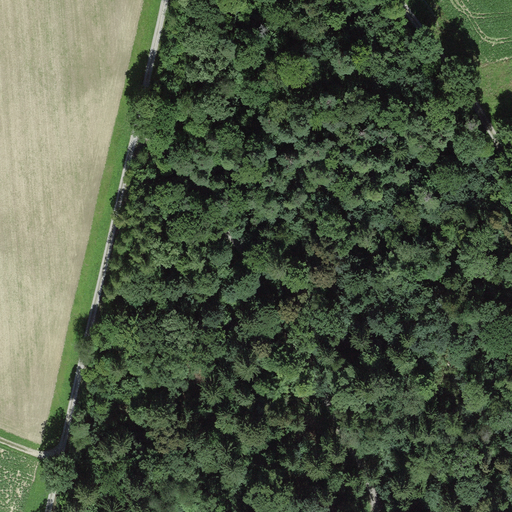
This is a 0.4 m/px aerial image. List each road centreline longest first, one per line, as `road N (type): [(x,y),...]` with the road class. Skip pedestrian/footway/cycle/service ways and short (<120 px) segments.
road 1 (track): [(172,0),(59,457),(0,434)]
road 2 (track): [(145,108),(229,222),(364,471),(377,511)]
road 3 (track): [(511,151),(399,0)]
